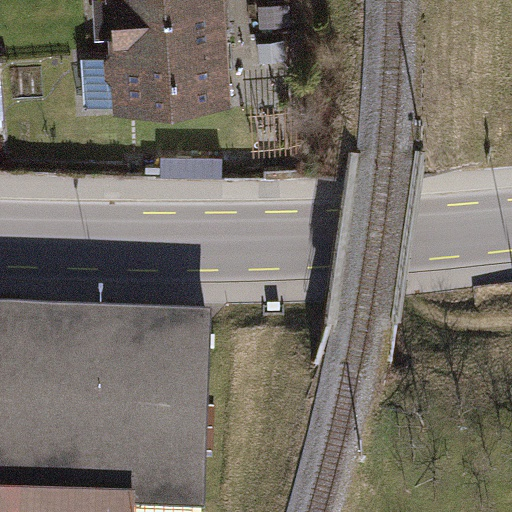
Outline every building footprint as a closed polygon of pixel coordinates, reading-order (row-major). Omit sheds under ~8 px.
[(219,0),(94,0),(97,44),(221,38),(219,0)] [(290,8),(255,9),(256,31),(291,29),(290,8)] [(221,38),(97,44),(84,45),(87,105),(224,99),(221,38)] [(207,157),(144,157),(144,173),(207,173),(207,157)] [(204,511),(212,329),(0,319),(0,511),(204,511)]
